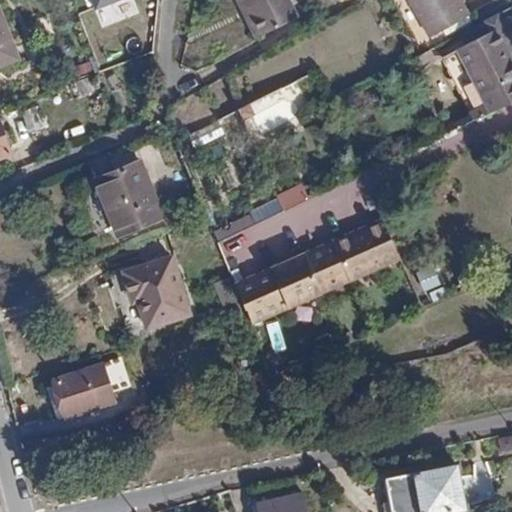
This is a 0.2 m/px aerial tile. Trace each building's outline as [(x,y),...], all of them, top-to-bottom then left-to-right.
[(133,0),(84,0),(87,11),(134,2),(133,0)] [(246,0),(263,35),(300,16),(291,0),(237,0),(239,4),(246,0)] [(256,39),(263,35),(246,0),(239,4),(256,39)] [(460,0),(410,0),(431,37),(470,16),(460,0)] [(0,7),(0,66),(20,59),(0,7)] [(511,104),(511,103),(511,61),(495,31),(441,60),(467,108),(502,88),(511,104)] [(247,106),(237,111),(242,122),(253,116),(247,106)] [(44,128),(37,107),(23,112),(30,133),(44,128)] [(0,157),(12,153),(0,122),(0,157)] [(97,181),(118,233),(163,214),(141,162),(97,181)] [(277,199),(284,213),(309,202),(302,188),(277,199)] [(324,292),(402,258),(385,219),(365,227),(366,231),(354,236),(353,234),(306,254),(324,292)] [(172,258),(126,273),(134,301),(140,299),(148,326),(190,313),(172,258)] [(425,292),(443,285),(434,263),(416,271),(425,292)] [(134,301),(126,273),(113,277),(132,341),(150,336),(148,326),(140,299),(134,301)] [(268,326),(276,349),(286,346),(278,322),(268,326)] [(120,360),(56,382),(67,415),(113,400),(111,390),(128,384),(120,360)] [(67,415),(56,382),(47,385),(57,419),(67,415)] [(511,435),(511,433),(499,436),(498,453),(511,449),(511,435)] [(456,466),(385,478),(390,502),(382,504),(384,511),(449,511),(464,509),(456,466)] [(306,511),(303,495),(257,504),(258,511),(306,511)]
